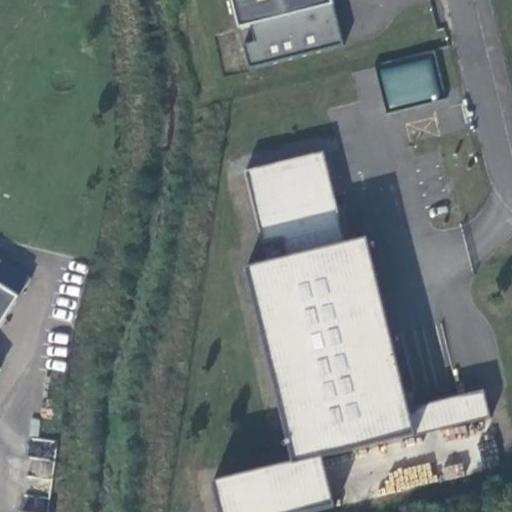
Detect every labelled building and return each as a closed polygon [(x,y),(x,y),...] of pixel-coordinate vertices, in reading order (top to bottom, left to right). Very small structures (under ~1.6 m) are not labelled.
[(328,7),(335,6),(333,0),(231,0),(238,25),(250,22),(254,37),(242,40),(249,69),(345,45),(341,32),(335,34),(328,7)] [(341,32),(335,6),(328,7),(335,34),(341,32)] [(432,58),(380,66),(386,106),(438,98),(432,58)] [(326,153),(247,172),(265,245),(285,240),(289,258),(248,269),(295,463),(296,467),(327,460),(483,422),(476,393),(412,408),(370,239),(349,244),(326,153)] [(0,329),(31,280),(0,261),(0,260),(0,329)] [(295,463),(215,483),(221,511),(318,511),(338,507),(327,460),(296,467),(295,463)]
